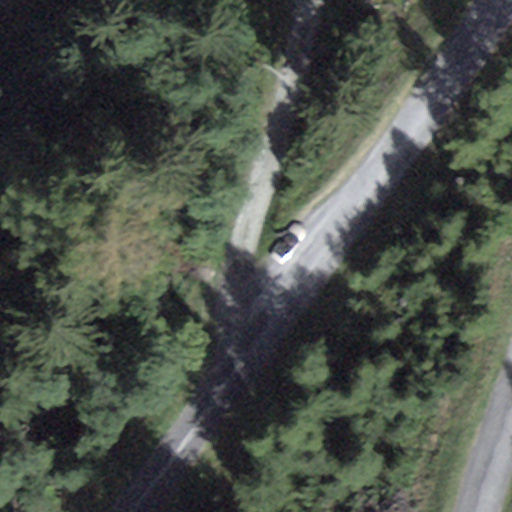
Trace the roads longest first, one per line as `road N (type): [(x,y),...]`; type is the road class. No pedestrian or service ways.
road 1 (unclassified): [(133,511),(499,0)]
road 2 (track): [(276,318),(245,245),(273,167),(311,0)]
